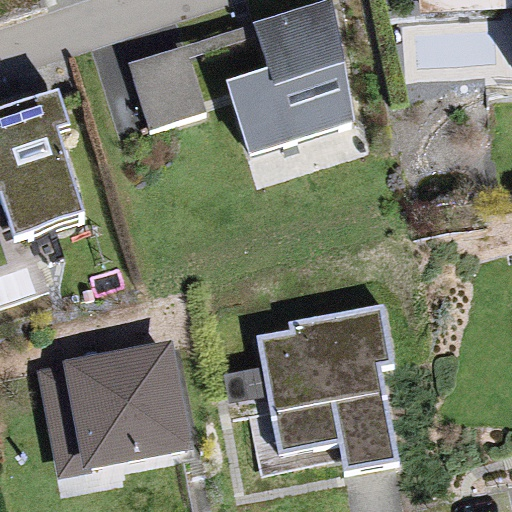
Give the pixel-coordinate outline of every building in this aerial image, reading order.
[(332,0),(326,0),(259,22),(271,67),(229,79),(253,155),(356,122),(332,0)] [(181,47),(126,64),(147,132),(202,115),(181,47)] [(118,199),(85,76),(0,99),(0,181),(29,174),(41,220),(118,199)] [(404,314),(248,355),(289,511),(445,471),(404,314)] [(222,337),(75,372),(107,507),(254,473),(222,337)] [(9,511),(0,469),(0,511),(9,511)]
